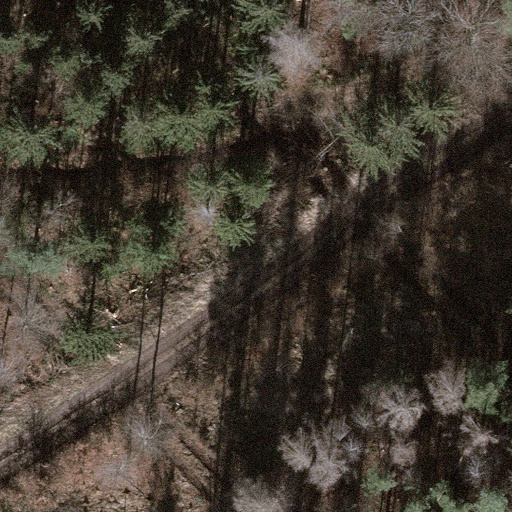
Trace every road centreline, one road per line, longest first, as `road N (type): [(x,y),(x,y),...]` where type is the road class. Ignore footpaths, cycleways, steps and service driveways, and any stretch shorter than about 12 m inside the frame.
road 1 (track): [(511,101),(0,452)]
road 2 (track): [(0,162),(81,163),(309,112),(511,44)]
